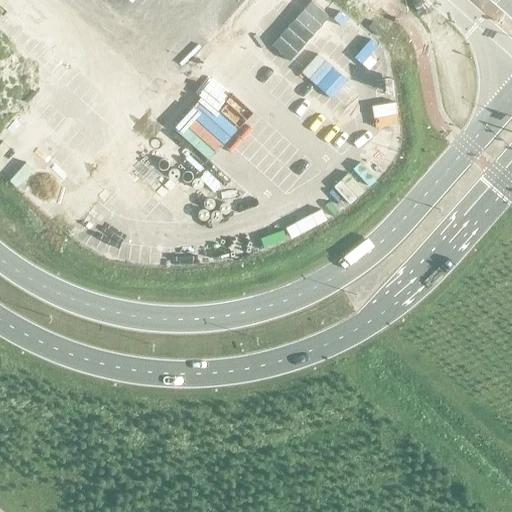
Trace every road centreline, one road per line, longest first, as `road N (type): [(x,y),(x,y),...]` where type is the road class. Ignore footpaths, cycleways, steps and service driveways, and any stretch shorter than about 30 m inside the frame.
road 1 (tertiary): [(511,97),(383,246),(288,306),(228,322),(116,317),(56,297),(0,259)]
road 2 (tertiary): [(0,324),(76,363),(138,377),(280,369),(355,336),(417,290),(511,182)]
road 3 (unknown): [(38,0),(270,209)]
road 4 (unknown): [(0,53),(193,232)]
road 5 (unknown): [(137,0),(327,170)]
road 6 (unknown): [(0,140),(99,225),(193,232)]
road 7 (unknown): [(241,0),(354,98)]
road 8 (unknown): [(354,98),(358,48),(304,0)]
